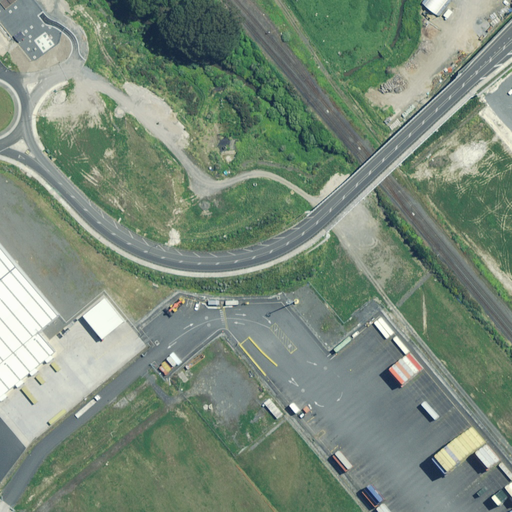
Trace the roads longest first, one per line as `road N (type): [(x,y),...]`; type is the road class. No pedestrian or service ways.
road 1 (tertiary): [(42,164),(134,244),(179,259),(236,261),(296,239),(467,82)]
road 2 (unknown): [(379,133),(433,67),(445,0)]
road 3 (unknown): [(118,94),(134,244)]
